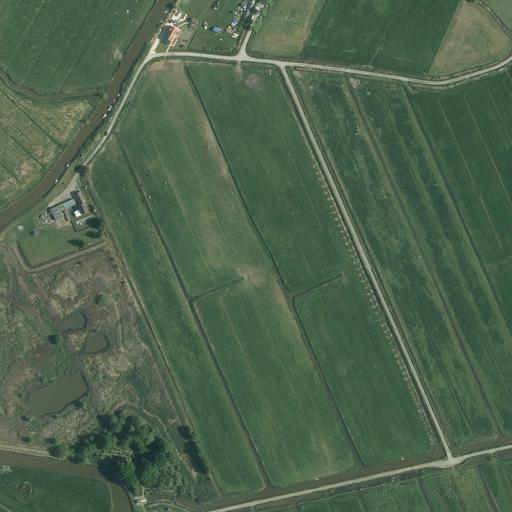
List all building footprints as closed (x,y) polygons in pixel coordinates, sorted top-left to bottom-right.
[(172,19),(177,21),(181,14),(175,11),(172,19)] [(201,22),(194,18),(191,24),(198,28),(201,22)] [(182,30),(171,25),(167,32),(170,34),(168,40),(175,43),(182,30)] [(90,211),(82,194),(77,196),(82,204),(80,205),(83,214),(90,211)] [(75,201),(52,211),(57,222),(66,218),(63,212),(78,206),(75,201)]
